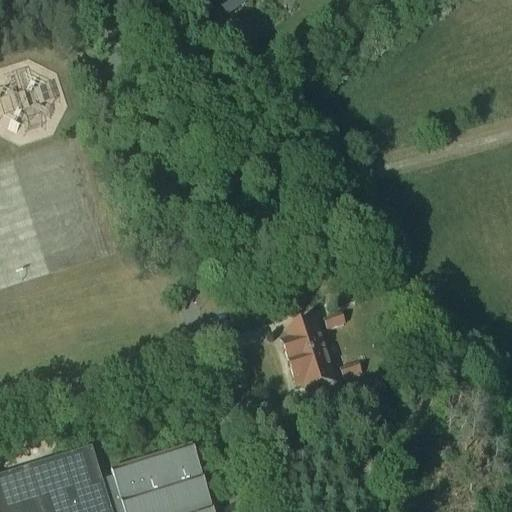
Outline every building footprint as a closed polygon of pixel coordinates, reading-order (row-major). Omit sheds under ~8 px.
[(203,18),(213,12),(205,0),(193,0),(192,1),(203,18)] [(217,0),(229,16),(251,0),(217,0)] [(240,96),(255,86),(243,67),(227,76),(240,96)] [(204,101),(223,95),(219,84),(200,90),(204,101)] [(331,313),(355,306),(351,291),(327,299),(331,313)] [(326,334),(344,328),(340,316),(322,321),(326,334)] [(288,367),(322,356),(312,326),(287,335),(289,343),(281,346),(288,367)] [(306,394),(332,385),(322,356),(288,367),(295,389),(304,386),(306,394)] [(343,384),(362,377),(357,365),(339,372),(343,384)] [(361,402),(386,394),(381,379),(356,387),(361,402)] [(211,511),(192,449),(191,448),(110,474),(112,481),(101,484),(91,452),(0,480),(0,511),(211,511)]
